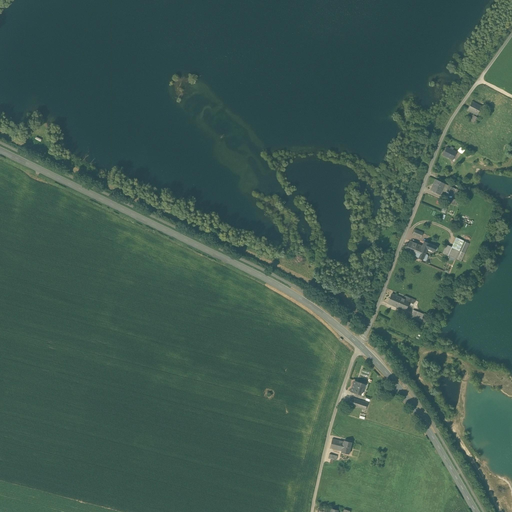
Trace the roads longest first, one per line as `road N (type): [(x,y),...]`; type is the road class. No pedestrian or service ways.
road 1 (tertiary): [(359,344),(280,286),(0,150)]
road 2 (unclassified): [(511,34),(447,125),(359,344)]
road 3 (tertiary): [(476,511),(409,400),(359,344)]
road 4 (unclassified): [(310,511),(359,344)]
